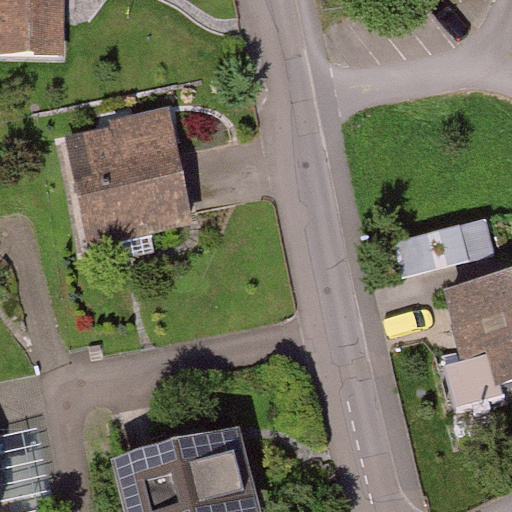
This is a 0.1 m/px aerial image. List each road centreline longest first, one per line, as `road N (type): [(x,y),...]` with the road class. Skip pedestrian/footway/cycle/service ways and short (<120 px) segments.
road 1 (residential): [(337,335),(270,0)]
road 2 (residential): [(63,396),(337,335)]
road 3 (residential): [(375,511),(337,335)]
